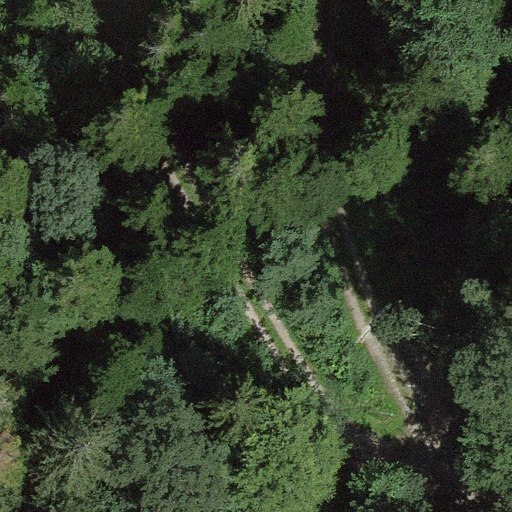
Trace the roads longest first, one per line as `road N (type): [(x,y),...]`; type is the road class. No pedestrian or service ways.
road 1 (track): [(36,0),(66,8),(136,75),(327,417),(395,468),(468,479)]
road 2 (track): [(329,0),(313,73),(312,125),(348,274),(426,424),(492,511)]
